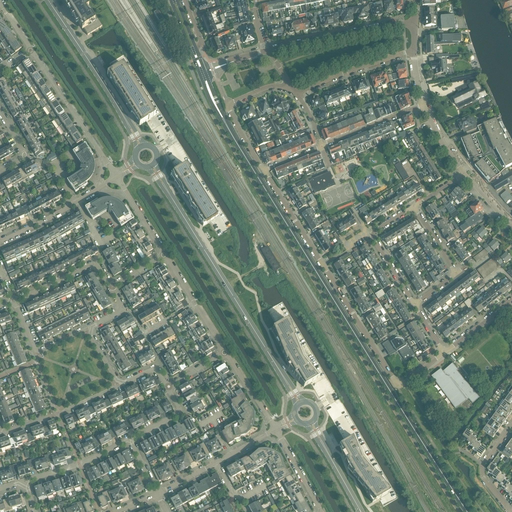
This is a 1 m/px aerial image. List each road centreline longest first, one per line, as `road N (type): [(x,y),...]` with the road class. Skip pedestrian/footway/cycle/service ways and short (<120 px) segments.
road 1 (secondary): [(465,511),(225,124)]
road 2 (residential): [(394,382),(263,171)]
road 3 (tertiary): [(167,191),(282,376)]
road 4 (residential): [(115,176),(30,50)]
road 5 (residential): [(266,51),(414,23)]
road 6 (tertiary): [(125,120),(47,0)]
road 7 (residential): [(263,171),(228,105),(286,88)]
road 8 (residential): [(296,93),(414,50)]
